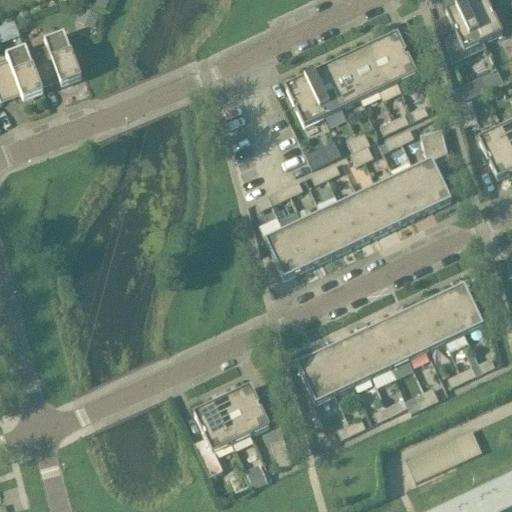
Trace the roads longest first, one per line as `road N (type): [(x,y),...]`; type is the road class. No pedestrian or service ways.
road 1 (residential): [(40,435),(511,217)]
road 2 (residential): [(0,162),(374,0)]
road 3 (residential): [(40,435),(0,277)]
